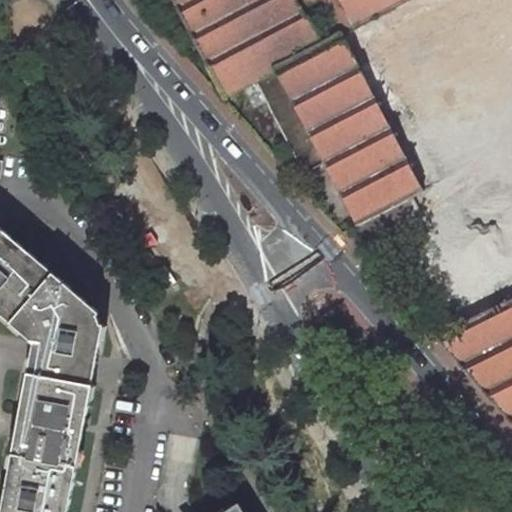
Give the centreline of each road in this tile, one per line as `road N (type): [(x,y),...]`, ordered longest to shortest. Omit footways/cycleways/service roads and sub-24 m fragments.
road 1 (secondary): [(77,0),(262,281)]
road 2 (secondary): [(511,464),(324,248)]
road 3 (secondary): [(262,281),(391,511)]
road 4 (secondary): [(268,183),(240,169),(97,0)]
road 5 (secondary): [(268,183),(115,0)]
